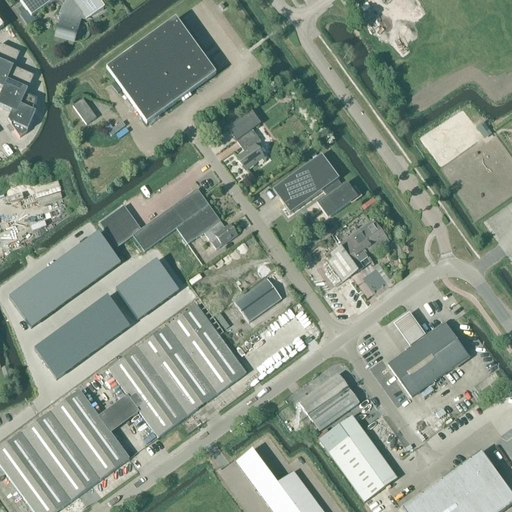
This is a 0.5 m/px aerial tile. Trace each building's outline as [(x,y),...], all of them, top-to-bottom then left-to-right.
[(21,0),(20,1),(32,18),(56,0),(58,0),(63,6),(61,11),(59,16),(61,17),(55,38),(74,43),(80,21),(79,20),(82,16),(86,21),(85,21),(103,11),(95,0),(68,0),(68,1),(67,0),(21,0)] [(182,102),(190,96),(189,95),(215,76),(175,21),(106,71),(146,126),(181,101),(182,102)] [(0,89),(3,91),(0,97),(0,108),(12,114),(7,122),(12,128),(20,139),(26,135),(27,132),(36,114),(37,101),(26,96),(33,78),(13,69),(19,54),(0,45),(0,89)] [(72,108),(86,128),(97,120),(83,100),(72,108)] [(261,143),(252,132),(260,126),(251,113),(227,130),(236,143),(241,140),(249,151),(237,159),(246,171),(263,159),(255,147),(261,143)] [(483,124),(475,129),(483,139),(490,134),(483,124)] [(342,187),(337,182),(338,181),(321,157),(272,192),(290,216),(325,191),(329,197),(316,206),(327,221),(357,200),(346,184),(342,187)] [(133,238),(144,254),(176,231),(187,247),(204,235),(216,252),(236,237),(229,227),(225,230),(197,191),(141,231),(124,208),(99,225),(117,250),(133,238)] [(373,255),(389,244),(373,222),(339,246),(340,249),(330,256),(333,261),(328,264),(342,284),(371,264),(367,257),(370,254),(373,255)] [(98,235),(90,241),(99,255),(108,248),(98,235)] [(82,247),(91,261),(99,255),(90,241),(82,247)] [(73,253),(83,266),(91,261),(82,247),(73,253)] [(120,265),(117,261),(108,248),(99,255),(112,271),(120,265)] [(65,259),(75,272),(83,266),(73,253),(65,259)] [(112,271),(99,255),(91,261),(104,277),(112,271)] [(57,265),(67,278),(75,272),(65,259),(57,265)] [(104,277),(91,261),(83,266),(95,283),(104,277)] [(148,269),(159,284),(167,278),(156,263),(148,269)] [(59,284),(67,278),(57,265),(49,271),(59,284)] [(95,283),(83,266),(75,272),(87,289),(95,283)] [(148,269),(140,275),(151,290),(159,284),(148,269)] [(49,271),(41,276),(51,290),(59,284),(49,271)] [(67,278),(79,295),(87,289),(75,272),(67,278)] [(143,295),(151,290),(140,275),(132,280),(143,295)] [(41,276),(33,282),(43,296),(51,290),(41,276)] [(67,278),(59,284),(71,301),(79,295),(67,278)] [(159,284),(170,299),(178,293),(167,278),(159,284)] [(126,308),(135,301),(143,295),(132,280),(115,292),(126,308)] [(248,325),(281,301),(267,281),(233,305),(248,325)] [(35,302),(43,296),(33,282),(25,288),(35,302)] [(63,307),(71,301),(59,284),(51,290),(63,307)] [(151,290),(162,305),(170,299),(159,284),(151,290)] [(27,308),(35,302),(25,288),(17,294),(27,308)] [(55,313),(63,307),(51,290),(43,296),(55,313)] [(143,295),(154,311),(162,305),(151,290),(143,295)] [(27,308),(17,294),(9,300),(19,314),(27,308)] [(146,316),(154,311),(143,295),(135,301),(146,316)] [(35,302),(47,319),(55,313),(43,296),(35,302)] [(112,322),(120,316),(107,298),(99,304),(110,320),(112,322)] [(137,323),(146,316),(135,301),(126,308),(137,323)] [(27,308),(39,324),(47,319),(35,302),(27,308)] [(91,310),(102,325),(110,320),(99,304),(91,310)] [(39,324),(27,308),(19,314),(31,330),(39,324)] [(196,308),(108,372),(158,440),(229,388),(246,376),(196,308)] [(91,310),(83,316),(94,331),(102,325),(91,310)] [(94,331),(83,316),(75,322),(86,337),(90,334),(94,331)] [(120,316),(112,322),(121,335),(129,329),(120,316)] [(102,325),(113,340),(121,335),(112,322),(110,320),(102,325)] [(75,322),(67,328),(78,343),(86,337),(75,322)] [(101,349),(113,340),(102,325),(94,331),(90,334),(101,349)] [(412,350),(388,367),(411,400),(468,359),(445,327),(412,350)] [(70,348),(78,343),(67,328),(59,333),(70,348)] [(58,358),(70,348),(59,333),(47,342),(58,358)] [(86,337),(78,343),(89,358),(101,349),(90,334),(86,337)] [(58,358),(47,342),(34,352),(45,367),(47,365),(58,358)] [(78,343),(70,348),(81,364),(89,358),(78,343)] [(56,382),(81,364),(70,348),(58,358),(47,365),(50,369),(47,370),(56,382)] [(4,380),(12,377),(9,367),(1,370),(4,380)] [(319,434),(358,406),(337,377),(298,405),(319,434)] [(0,468),(31,511),(59,511),(129,461),(79,393),(0,450),(0,468)] [(328,456),(361,432),(351,418),(319,442),(328,456)] [(183,437),(187,434),(183,428),(179,431),(183,437)] [(255,458),(251,452),(234,464),(238,470),(255,458)] [(511,499),(480,455),(402,511),(503,511),(511,506),(511,499)] [(243,476),(259,463),(255,458),(238,470),(243,476)] [(243,476),(247,481),(263,469),(259,463),(243,476)] [(263,469),(247,481),(251,487),(268,474),(263,469)] [(296,479),(292,473),(276,485),(280,491),(296,479)] [(272,480),(268,474),(251,487),(255,492),(272,480)] [(296,479),(280,491),(284,497),(301,484),(296,479)] [(255,492),(260,498),(276,485),(274,483),(272,480),(255,492)] [(301,484),(284,497),(289,502),(305,490),(301,484)] [(280,491),(276,485),(260,498),(264,503),(280,491)] [(305,490),(289,502),(293,508),(309,496),(305,490)] [(264,503),(268,509),(284,497),(280,491),(264,503)] [(295,511),(298,511),(313,501),(309,496),(293,508),(295,511)] [(268,509),(270,511),(275,511),(289,502),(284,497),(268,509)] [(313,501),(298,511),(310,511),(317,507),(313,501)] [(289,502),(275,511),(287,511),(293,508),(289,502)]
